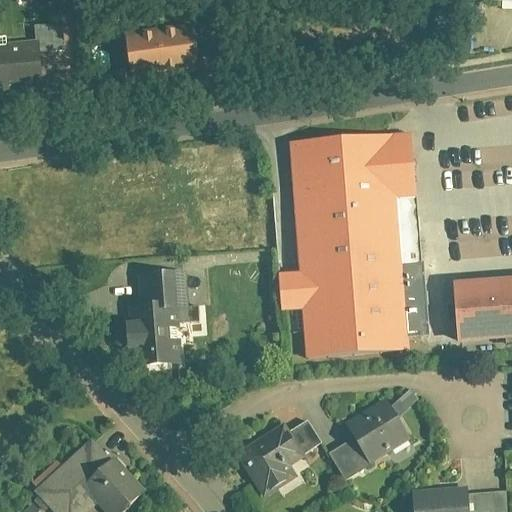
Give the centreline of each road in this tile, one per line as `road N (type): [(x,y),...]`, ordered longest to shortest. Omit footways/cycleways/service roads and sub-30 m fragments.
road 1 (residential): [(511,81),(0,158)]
road 2 (residential): [(184,459),(305,392),(476,378),(479,450)]
road 3 (residential): [(0,270),(184,459)]
